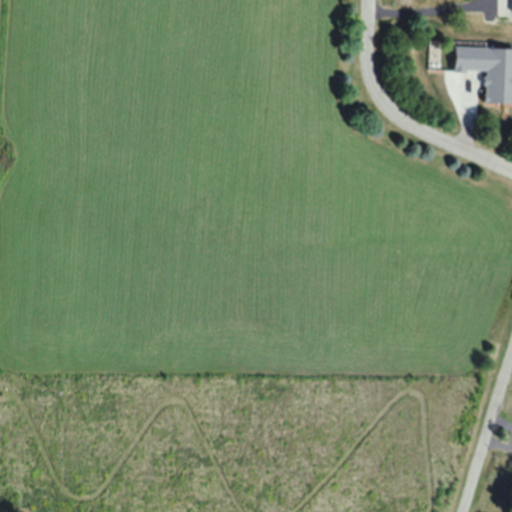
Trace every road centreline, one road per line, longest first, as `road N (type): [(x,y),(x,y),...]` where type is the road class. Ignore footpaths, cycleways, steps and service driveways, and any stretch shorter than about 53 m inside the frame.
road 1 (residential): [(511,173),(385,109),(375,87),(371,0)]
road 2 (residential): [(511,354),(461,511)]
